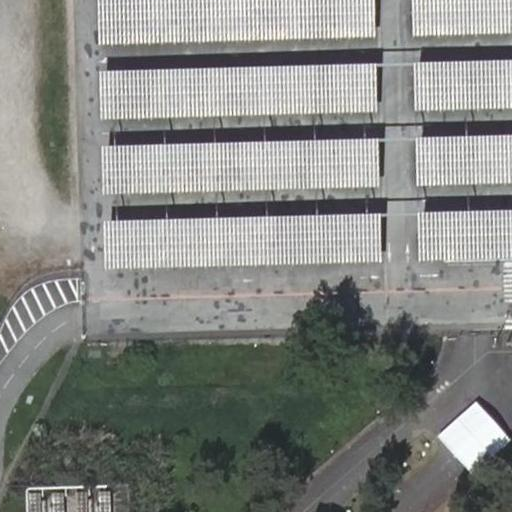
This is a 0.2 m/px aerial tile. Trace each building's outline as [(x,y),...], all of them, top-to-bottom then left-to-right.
[(374,0),(99,0),(101,46),(375,38),(374,0)] [(511,0),(412,0),(413,38),(511,34),(511,0)] [(511,61),(415,64),(416,112),(511,109),(511,61)] [(376,64),(101,72),(102,120),(377,112),(376,64)] [(511,136),(415,139),(416,187),(511,184),(511,136)] [(378,140),(103,148),(104,196),(379,188),(378,140)] [(511,211),(418,215),(419,263),(511,260),(511,211)] [(381,214),(106,222),(107,270),(382,263),(381,214)]
